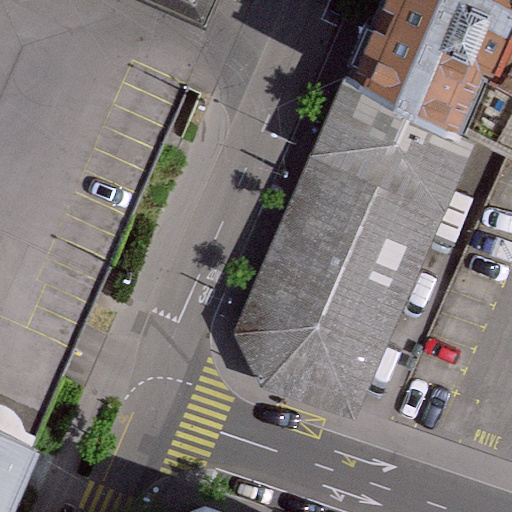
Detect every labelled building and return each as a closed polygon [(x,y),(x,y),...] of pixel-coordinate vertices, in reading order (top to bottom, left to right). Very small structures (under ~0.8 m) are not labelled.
[(172,0),(208,16),(223,20),(230,0),(172,0)] [(374,0),(339,80),(453,130),(511,0),(374,0)] [(511,0),(453,130),(479,141),(511,153),(511,0)] [(453,130),(339,80),(226,341),(366,401),(479,141),(453,130)] [(27,428),(0,417),(0,511),(17,511),(50,437),(27,428)]
